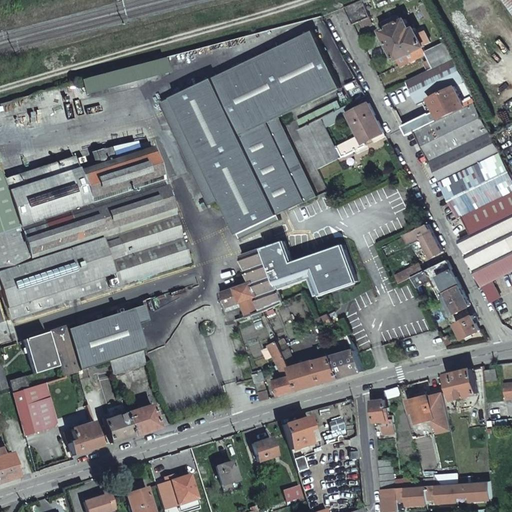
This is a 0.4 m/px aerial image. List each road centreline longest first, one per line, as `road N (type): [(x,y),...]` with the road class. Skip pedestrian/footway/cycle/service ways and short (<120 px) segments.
road 1 (tertiary): [(0,498),(363,385)]
road 2 (residential): [(337,15),(505,348)]
road 3 (unknown): [(401,372),(355,236),(336,220),(289,220)]
road 4 (tertiary): [(363,385),(505,348)]
road 5 (residential): [(374,511),(363,385)]
